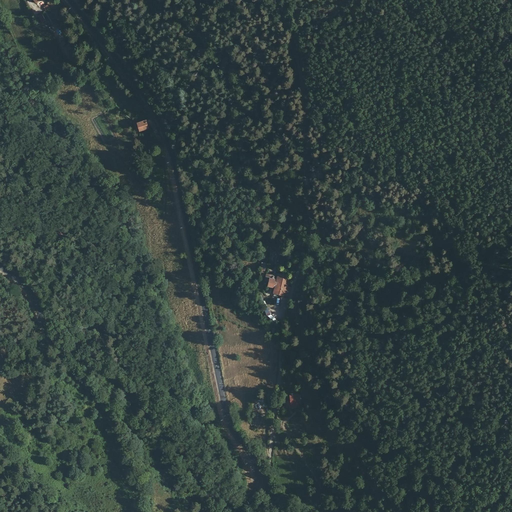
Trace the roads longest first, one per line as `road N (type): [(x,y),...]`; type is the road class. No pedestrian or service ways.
road 1 (tertiary): [(70,0),(166,134),(229,421),(262,482)]
road 2 (residential): [(262,482),(270,474),(284,310),(312,242),(304,94),(278,0)]
road 3 (tertiary): [(262,482),(261,494),(236,511),(208,498),(130,399),(49,337),(32,297),(0,260)]
road 4 (track): [(188,0),(242,118),(268,234)]
